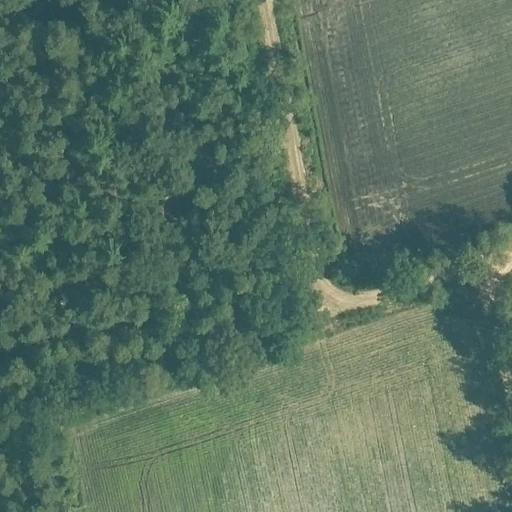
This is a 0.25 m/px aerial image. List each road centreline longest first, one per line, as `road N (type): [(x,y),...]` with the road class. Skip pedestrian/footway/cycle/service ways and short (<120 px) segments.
road 1 (track): [(260,0),(308,249),(320,285),(337,297)]
road 2 (track): [(511,428),(470,266),(500,280)]
road 3 (track): [(511,251),(373,296),(337,297)]
